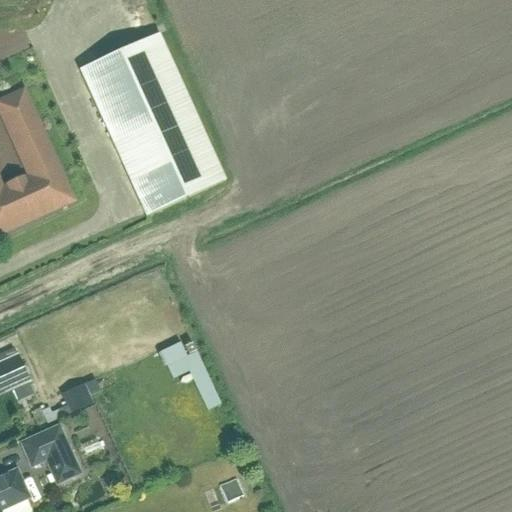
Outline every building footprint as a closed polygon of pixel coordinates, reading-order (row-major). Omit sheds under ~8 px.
[(148,219),(229,182),(161,35),(81,73),(148,219)] [(0,102),(0,103),(33,175),(0,190),(0,236),(74,203),(24,92),(0,102)] [(0,397),(29,384),(16,357),(0,364),(0,397)] [(70,416),(92,406),(84,386),(61,396),(70,416)] [(81,477),(59,427),(19,445),(31,471),(45,464),(56,488),(81,477)] [(0,511),(27,500),(16,474),(0,481),(0,511)]
